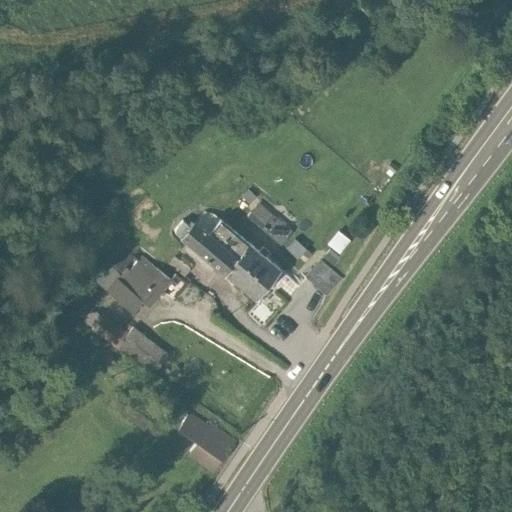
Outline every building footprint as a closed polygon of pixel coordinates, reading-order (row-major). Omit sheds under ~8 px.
[(245,217),(279,245),(291,231),(257,202),(245,217)] [(189,225),(184,221),(177,230),(177,233),(257,300),(281,271),(264,258),(269,252),(263,248),(259,253),(220,220),(208,234),(201,228),(200,229),(192,222),(189,225)] [(311,253),(295,239),(286,249),(298,260),(302,254),(307,258),(311,253)] [(340,260),(330,250),(305,276),(324,294),(340,278),(331,269),(340,260)] [(169,281),(142,258),(121,282),(118,279),(106,293),(131,314),(143,301),(148,306),(169,281)] [(128,335),(92,310),(83,324),(156,375),(168,356),(133,328),(128,335)] [(207,428),(189,414),(178,429),(198,444),(189,456),(212,472),(233,443),(209,426),(207,428)]
